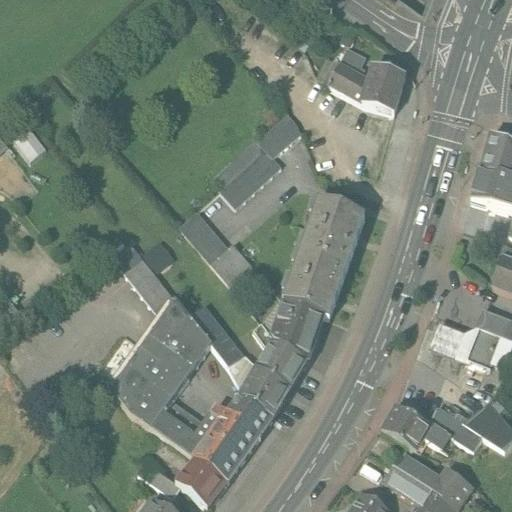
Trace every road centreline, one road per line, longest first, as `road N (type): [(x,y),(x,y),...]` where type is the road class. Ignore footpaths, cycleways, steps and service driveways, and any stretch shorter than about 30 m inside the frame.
road 1 (secondary): [(468,71),(400,293),(365,373),(275,511)]
road 2 (secondary): [(354,0),(468,71)]
